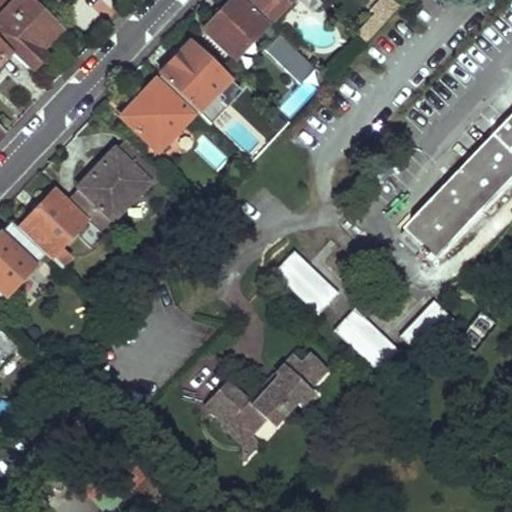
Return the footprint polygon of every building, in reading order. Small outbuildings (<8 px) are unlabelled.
[(0,43),(11,54),(31,72),(46,55),(43,50),(60,30),(28,0),(17,0),(0,17),(0,43)] [(235,0),(203,32),(234,62),(266,29),(235,0)] [(247,0),(271,23),(294,0),(247,0)] [(389,1),(361,31),(369,41),(398,10),(389,1)] [(263,55),(300,83),(314,65),(277,37),(263,55)] [(0,66),(11,54),(0,43),(0,66)] [(189,48),(159,78),(196,114),(216,93),(223,100),(218,106),(224,111),(239,94),(189,48)] [(309,74),(280,109),(292,118),(320,83),(309,74)] [(155,85),(121,120),(158,155),(191,119),(155,85)] [(511,124),(410,231),(430,250),(426,255),(434,262),(438,258),(441,261),(511,188),(511,124)] [(261,129),(238,154),(250,166),(273,141),(261,129)] [(127,142),(69,202),(100,234),(159,174),(127,142)] [(55,193),(20,229),(60,269),(70,257),(62,249),(85,223),(55,193)] [(11,226),(0,237),(0,303),(43,257),(11,226)] [(430,250),(410,231),(401,241),(420,260),(426,255),(430,250)] [(316,317),(338,295),(295,252),(273,274),(316,317)] [(434,303),(400,335),(416,353),(451,320),(434,303)] [(334,330),(379,372),(398,351),(353,310),(334,330)] [(0,371),(19,350),(0,331),(0,371)] [(328,372),(312,355),(303,366),(294,357),(275,378),(278,380),(267,392),(253,407),(227,383),(205,407),(226,427),(224,429),(242,446),(251,437),(266,421),(274,429),(291,411),(289,409),(295,402),(303,411),(316,397),(310,391),(328,372)] [(278,380),(275,378),(264,389),(267,392),(278,380)] [(260,445),(251,437),(242,446),(243,464),(260,445)]
